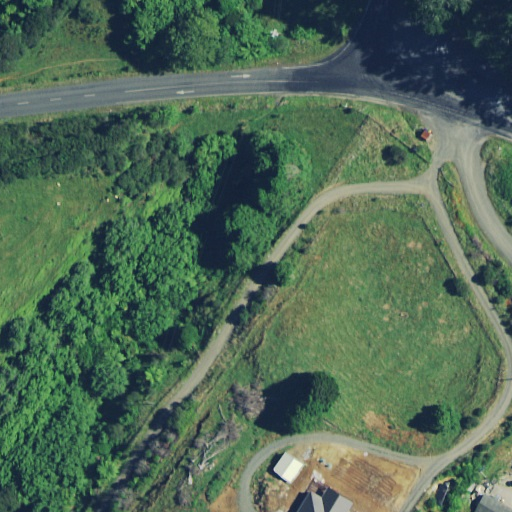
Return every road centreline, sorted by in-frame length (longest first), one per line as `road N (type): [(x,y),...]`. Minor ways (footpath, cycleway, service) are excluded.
road 1 (unclassified): [(0,106),(289,79),(365,85)]
road 2 (unclassified): [(511,251),(476,199),(460,143),(466,106)]
